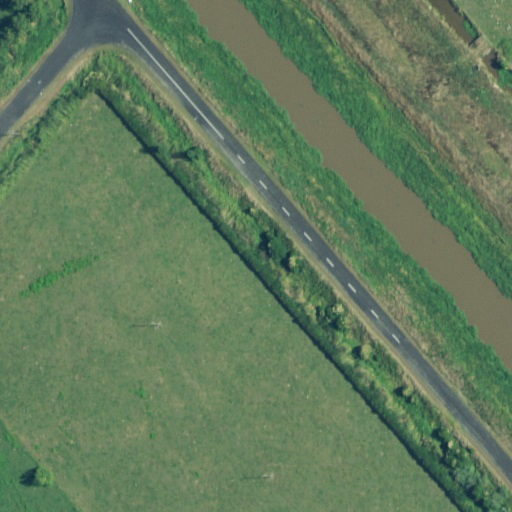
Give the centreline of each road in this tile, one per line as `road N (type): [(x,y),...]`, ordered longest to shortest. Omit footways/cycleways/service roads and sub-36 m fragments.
road 1 (unclassified): [(96,8),(511,484)]
road 2 (residential): [(0,124),(96,8)]
